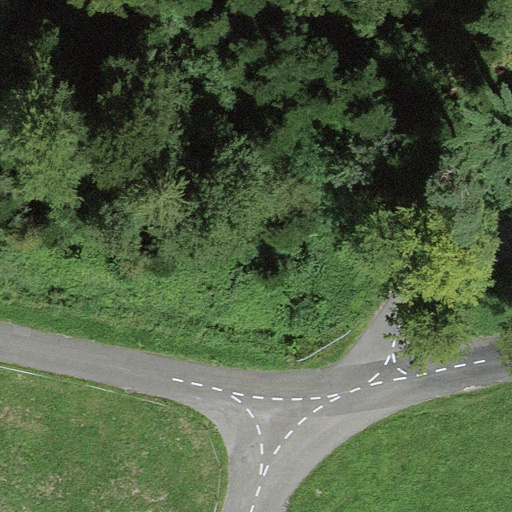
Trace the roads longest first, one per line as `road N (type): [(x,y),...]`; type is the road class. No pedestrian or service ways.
road 1 (unclassified): [(274,394),(0,340)]
road 2 (unclassified): [(370,384),(428,280),(511,238)]
road 3 (unclassified): [(511,354),(370,384)]
road 4 (unclassified): [(246,511),(274,394)]
